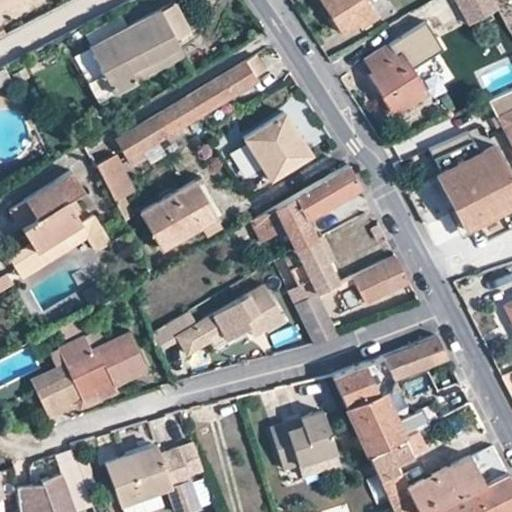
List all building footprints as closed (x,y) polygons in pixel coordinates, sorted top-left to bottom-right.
[(0,0),(0,8),(15,0),(0,0)] [(85,80),(94,98),(150,69),(143,58),(175,42),(172,39),(187,31),(169,0),(168,0),(86,45),(87,48),(100,72),(85,80)] [(319,0),(339,30),(355,20),(359,24),(371,15),(362,0),(319,0)] [(490,0),(453,0),(462,15),(490,0)] [(421,19),(362,58),(370,69),(365,72),(392,112),(423,91),(408,67),(439,47),(421,19)] [(143,58),(150,69),(179,53),(175,42),(143,58)] [(72,56),(85,80),(100,72),(87,48),(72,56)] [(260,68),(251,53),(241,59),(183,95),(195,114),(253,79),(250,74),(260,68)] [(511,86),(486,99),(511,153),(511,86)] [(112,137),(127,162),(141,153),(138,147),(195,114),(183,95),(112,137)] [(240,136),(267,178),(307,152),(280,110),(240,136)] [(466,130),(425,149),(464,224),(472,220),(482,238),(511,221),(511,189),(488,146),(476,152),(466,130)] [(245,180),(257,172),(236,141),(224,149),(245,180)] [(92,163),(121,219),(129,214),(119,194),(130,188),(112,154),(92,163)] [(292,194),(303,216),(356,186),(345,164),(292,194)] [(18,225),(33,252),(78,222),(63,197),(79,186),(68,168),(21,198),(32,216),(18,225)] [(136,210),(158,246),(196,223),(212,214),(190,178),(136,210)] [(249,218),(259,239),(281,228),(291,249),(313,237),(303,216),(292,194),(249,218)] [(196,223),(204,237),(219,228),(212,214),(196,223)] [(33,252),(41,263),(86,235),(78,222),(33,252)] [(291,249),(314,292),(335,281),(313,237),(291,249)] [(347,275),(361,302),(405,280),(391,253),(347,275)] [(244,326),(247,330),(260,323),(262,326),(264,328),(281,319),(260,283),(172,334),(182,352),(206,339),(204,335),(217,329),(222,338),(244,326)] [(291,303),(311,342),(334,334),(314,292),(291,303)] [(511,297),(502,303),(511,321),(511,297)] [(262,326),(260,323),(247,330),(249,333),(262,326)] [(210,345),(222,338),(217,329),(204,335),(206,339),(210,345)] [(54,379),(62,397),(89,385),(92,392),(112,384),(109,375),(106,370),(137,356),(125,331),(87,348),(80,335),(55,347),(67,374),(54,379)] [(329,374),(366,453),(414,429),(427,423),(420,412),(395,424),(381,390),(393,384),(390,376),(444,356),(442,353),(433,334),(329,374)] [(106,370),(109,375),(139,362),(137,356),(106,370)] [(54,379),(32,389),(43,418),(66,408),(62,397),(54,379)] [(268,426),(280,466),(332,449),(319,410),(301,416),(303,422),(286,427),(285,421),(268,426)] [(285,421),(286,427),(303,422),(301,416),(285,421)] [(366,453),(382,490),(402,480),(392,461),(422,447),(414,429),(366,453)] [(200,466),(187,431),(153,443),(103,462),(117,502),(164,486),(172,509),(179,511),(198,505),(185,471),(200,466)] [(468,456),(481,482),(502,470),(489,445),(468,456)] [(382,490),(392,511),(424,511),(481,482),(468,456),(467,455),(405,487),(402,480),(382,490)] [(70,511),(56,470),(35,477),(37,480),(38,485),(29,489),(27,484),(12,485),(15,511),(70,511)] [(424,511),(509,511),(511,511),(511,490),(502,470),(481,482),(424,511)] [(38,485),(37,480),(27,484),(29,489),(38,485)]
